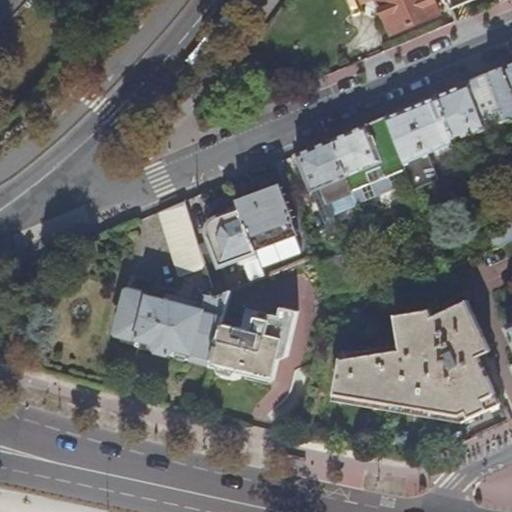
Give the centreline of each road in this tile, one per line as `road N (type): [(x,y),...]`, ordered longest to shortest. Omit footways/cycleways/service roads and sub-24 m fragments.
road 1 (residential): [(2,209),(159,177),(511,33)]
road 2 (tertiary): [(2,209),(77,149),(213,0)]
road 3 (secondary): [(55,463),(285,511)]
